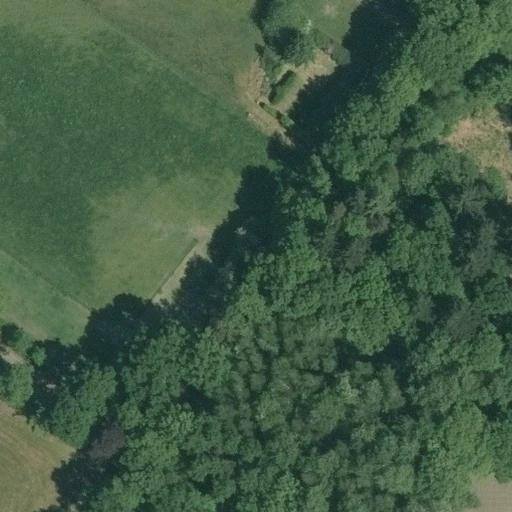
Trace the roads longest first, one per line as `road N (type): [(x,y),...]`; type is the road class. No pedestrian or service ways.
road 1 (unclassified): [(102,511),(442,0)]
road 2 (track): [(139,458),(0,359)]
